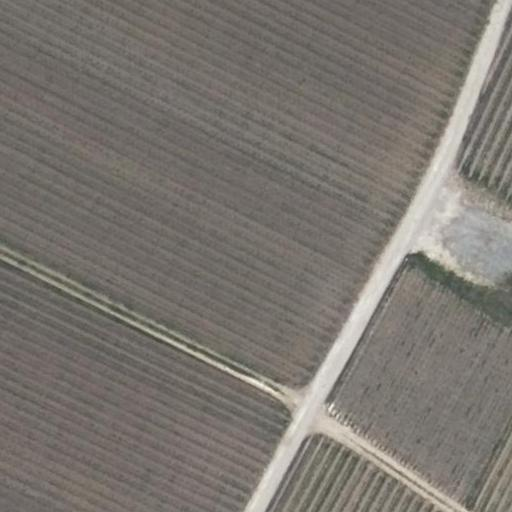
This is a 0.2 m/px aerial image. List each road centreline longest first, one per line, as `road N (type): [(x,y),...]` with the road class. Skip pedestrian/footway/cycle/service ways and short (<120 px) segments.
road 1 (track): [(251,511),(439,161),(499,0)]
road 2 (track): [(306,403),(472,511)]
